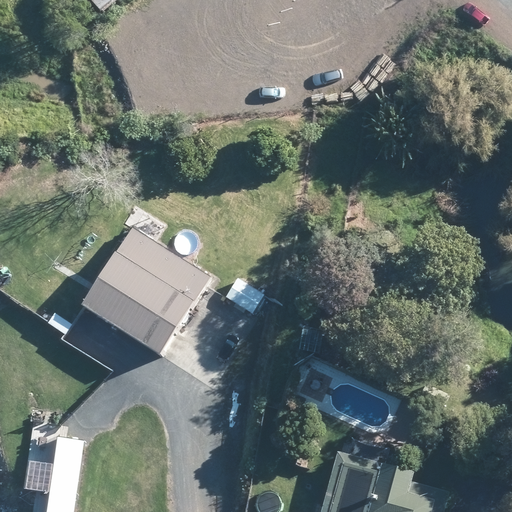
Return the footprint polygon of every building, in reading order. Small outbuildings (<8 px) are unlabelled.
[(114,0),(82,0),(95,15),(114,0)] [(208,280),(127,231),(112,257),(108,255),(74,309),(155,358),(188,306),(191,307),(208,280)] [(64,301),(28,291),(22,309),(59,319),(64,301)] [(393,435),(402,437),(409,433),(411,424),(407,417),(399,415),(391,419),(389,428),(393,435)] [(380,466),(346,457),(333,453),(316,511),(441,511),(446,494),(407,484),(410,476),(380,468),(380,466)]
